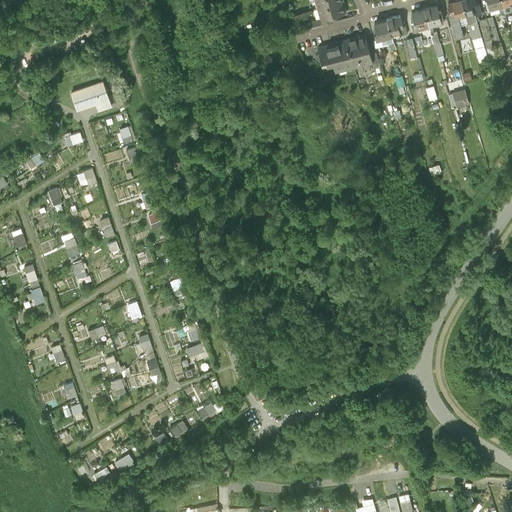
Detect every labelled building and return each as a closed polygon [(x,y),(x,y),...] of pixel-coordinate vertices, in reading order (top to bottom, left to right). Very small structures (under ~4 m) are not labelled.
[(314,0),(318,10),(342,3),(341,0),(314,0)] [(461,0),(455,0),(451,1),(452,2),(448,3),(450,10),(448,11),(449,13),(448,14),(452,25),(459,23),(458,17),(465,15),(467,24),(468,23),(461,0)] [(474,0),(461,0),(468,23),(472,39),(481,36),(475,15),(480,14),(477,3),(476,3),(474,0)] [(501,0),(486,0),(485,0),(488,9),(496,7),(499,6),(501,14),(505,13),(503,5),(501,0)] [(511,0),(501,0),(503,5),(505,13),(511,11),(511,10),(511,5),(511,3),(511,2),(511,0)] [(342,3),(318,10),(321,20),(321,21),(331,18),(345,14),(342,3)] [(437,6),(433,7),(432,6),(424,9),(429,26),(431,34),(434,33),(431,25),(443,22),(440,12),(438,12),(437,6)] [(424,9),(415,11),(415,12),(411,13),(413,21),(411,21),(413,30),(429,26),(424,9)] [(400,16),(396,17),(387,19),(391,36),(399,34),(400,37),(407,35),(404,23),(402,24),(400,16)] [(331,18),(321,21),(321,20),(320,21),(322,27),(333,24),(331,18)] [(387,19),(378,22),(374,24),(376,31),(374,32),(376,40),(391,36),(387,19)] [(486,21),(480,22),(482,32),(488,31),(486,21)] [(459,23),(452,25),(456,40),(463,38),(459,23)] [(495,26),(490,28),(495,45),(500,44),(495,26)] [(488,31),(482,32),(484,41),(490,39),(488,31)] [(365,36),(346,41),(353,68),(372,63),(365,36)] [(420,37),(412,39),(414,47),(423,44),(420,37)] [(346,41),(318,49),(321,63),(325,62),(327,66),(332,65),(335,73),(353,68),(346,41)] [(455,107),(469,103),(462,80),(448,85),(455,107)] [(103,81),(70,93),(77,112),(95,105),(97,111),(111,106),(103,81)] [(426,86),(428,100),(437,99),(435,84),(426,86)] [(132,141),(128,127),(119,130),(124,144),(132,141)] [(79,132),(65,136),(68,145),(82,140),(79,132)] [(135,147),(126,150),(131,164),(140,161),(135,147)] [(123,151),(111,152),(112,160),(124,159),(123,151)] [(38,152),(25,161),(30,169),(43,160),(38,152)] [(92,168),(83,171),(88,186),(96,183),(92,168)] [(57,189),(48,192),(53,206),(62,203),(57,189)] [(150,192),(142,195),(147,209),(155,206),(150,192)] [(157,212),(148,215),(153,229),(162,226),(157,212)] [(109,218),(100,221),(105,235),(113,232),(109,218)] [(24,244),(19,229),(11,232),(16,246),(24,244)] [(74,239),(65,242),(70,257),(78,254),(74,239)] [(116,240),(107,243),(110,252),(119,249),(116,240)] [(172,257),(164,260),(169,274),(177,272),(172,257)] [(81,262),(73,265),(78,279),(86,276),(81,262)] [(32,265),(23,268),(28,282),(37,279),(32,265)] [(179,278),(171,281),(176,295),(184,293),(179,278)] [(31,288),(40,285),(38,279),(29,282),(31,288)] [(39,287),(31,290),(36,304),(44,301),(39,287)] [(141,315),(136,301),(128,304),(133,318),(141,315)] [(194,322),(186,325),(191,340),(200,337),(194,322)] [(103,326),(89,331),(92,339),(106,334),(103,326)] [(152,348),(147,333),(139,336),(144,351),(152,348)] [(202,343),(188,347),(190,356),(205,352),(202,343)] [(59,345),(51,348),(56,362),(64,359),(59,345)] [(113,356),(105,359),(110,373),(118,370),(113,356)] [(146,359),(150,370),(159,368),(156,356),(146,359)] [(121,378),(113,381),(118,396),(126,393),(121,378)] [(72,382),(64,385),(68,398),(77,395),(72,382)] [(212,402),(199,410),(204,418),(216,410),(212,402)] [(79,403),(70,406),(76,421),(84,418),(79,403)] [(183,420),(169,428),(174,436),(187,428),(183,420)] [(164,432),(156,437),(161,445),(168,440),(164,432)] [(123,457),(115,462),(120,470),(127,465),(123,457)] [(107,467),(93,475),(98,483),(111,475),(107,467)] [(413,511),(408,495),(399,498),(403,511),(413,511)] [(399,511),(395,496),(386,499),(390,511),(399,511)] [(364,506),(355,509),(356,511),(375,511),(373,503),(364,506)]
